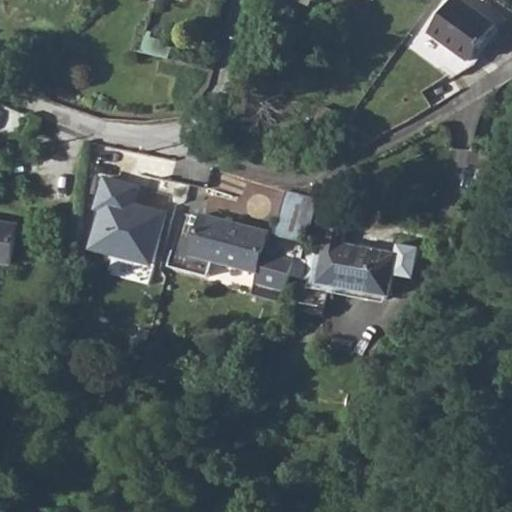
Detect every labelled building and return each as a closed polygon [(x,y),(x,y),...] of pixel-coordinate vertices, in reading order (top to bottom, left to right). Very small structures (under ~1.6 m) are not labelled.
[(470,62),(496,25),(461,0),(451,0),(429,32),(470,62)] [(139,51),(169,60),(174,43),(145,35),(139,51)] [(151,189),(103,176),(93,215),(100,217),(91,253),(157,271),(171,215),(146,208),(151,189)] [(319,199),(287,190),(275,233),(202,215),(201,217),(182,212),(167,266),(207,277),(211,260),(258,272),(252,294),(281,302),(297,239),(308,242),(319,199)] [(327,240),(319,282),(331,284),(390,296),(398,254),(345,243),(350,216),(331,213),(327,240)] [(0,222),(0,263),(12,265),(18,225),(0,222)] [(319,282),(304,279),(298,311),(324,316),(331,284),(319,282)]
